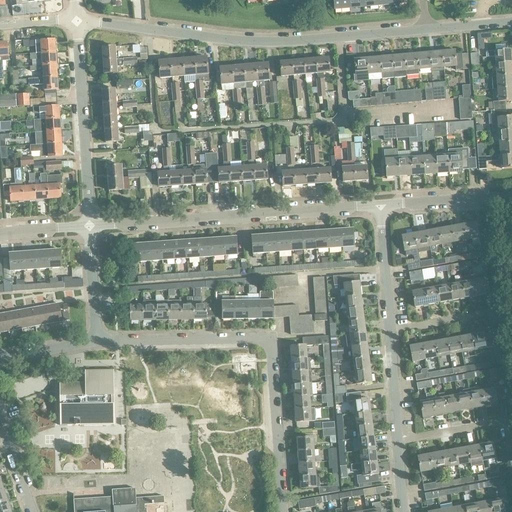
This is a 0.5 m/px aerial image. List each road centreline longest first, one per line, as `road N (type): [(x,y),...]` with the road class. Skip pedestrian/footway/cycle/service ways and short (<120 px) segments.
road 1 (residential): [(421,29),(276,42),(75,20)]
road 2 (residential): [(282,511),(271,352),(263,341),(96,342)]
road 3 (unclassified): [(89,227),(381,208)]
road 4 (residential): [(89,227),(75,20)]
road 5 (unclassified): [(381,208),(511,195)]
road 6 (residential): [(389,332),(381,208)]
